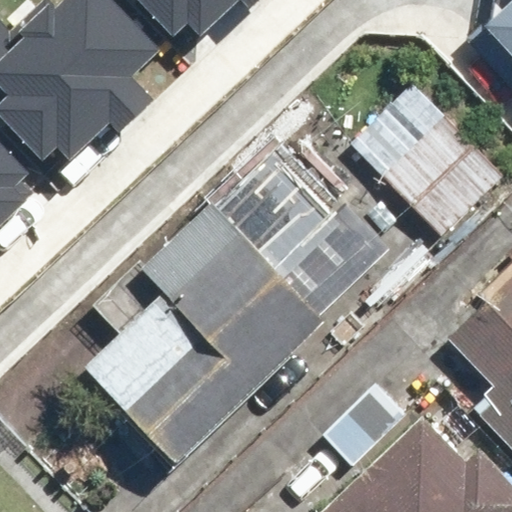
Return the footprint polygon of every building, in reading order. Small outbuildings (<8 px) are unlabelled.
[(155,39),(117,0),(56,0),(23,32),(0,7),(0,102),(44,149),(59,135),(78,156),(147,91),(124,67),(155,39)] [(143,0),(172,30),(187,16),(206,37),(246,0),(143,0)] [(511,0),(496,0),(463,31),(511,84),(511,0)] [(444,228),(501,176),(445,115),(389,167),(444,228)] [(0,231),(36,198),(16,178),(32,163),(0,130),(0,231)] [(90,365),(181,458),(326,318),(213,202),(143,269),(165,293),(90,365)] [(511,283),(454,341),(493,381),(474,399),(511,437),(511,283)] [(409,420),(373,385),(326,433),(362,468),(409,420)] [(511,511),(511,479),(478,446),(463,460),(417,415),(320,511),(511,511)]
